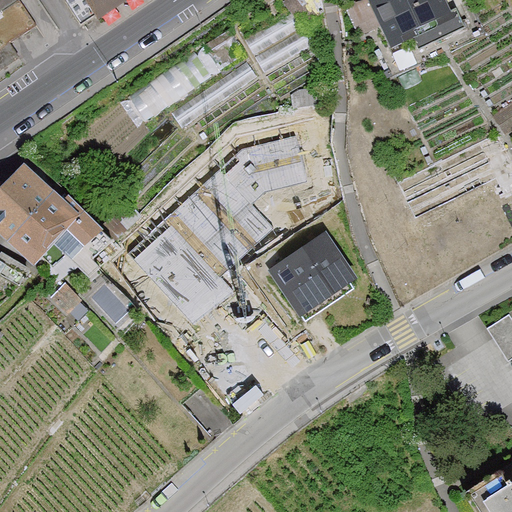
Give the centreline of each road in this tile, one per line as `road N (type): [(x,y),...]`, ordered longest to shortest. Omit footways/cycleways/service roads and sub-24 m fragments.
road 1 (residential): [(167,511),(300,397),(511,271)]
road 2 (unknown): [(300,397),(220,355),(118,274)]
road 3 (secondary): [(181,0),(0,120)]
